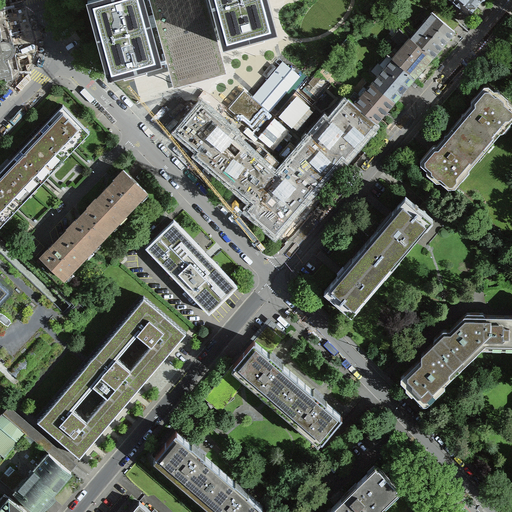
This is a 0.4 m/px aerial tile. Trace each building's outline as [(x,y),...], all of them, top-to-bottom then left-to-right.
[(109,71),(109,72),(124,68),(125,72),(126,72),(126,71),(145,66),(145,67),(146,66),(145,62),(160,58),(160,57),(159,57),(143,0),(92,0),(99,25),(85,31),(87,40),(89,46),(105,44),(112,70),(109,70),(109,71)] [(146,0),(170,83),(222,67),(203,0),(146,0)] [(205,0),(221,52),(278,36),(267,0),(205,0)] [(452,0),(454,2),(454,3),(457,6),(458,5),(469,14),(472,10),(481,0),(482,0),(452,0)] [(416,30),(407,22),(401,30),(433,57),(437,51),(449,38),(454,33),(453,32),(455,31),(453,29),(459,22),(442,7),(436,15),(432,11),(416,30)] [(0,76),(5,75),(6,77),(13,75),(12,71),(12,67),(11,65),(9,62),(6,53),(7,53),(9,51),(10,48),(10,46),(9,43),(7,42),(4,41),(3,41),(1,32),(1,29),(1,28),(0,25),(0,76)] [(395,48),(389,54),(415,77),(419,73),(433,57),(401,30),(399,28),(391,37),(399,44),(395,48)] [(387,53),(379,62),(385,67),(372,82),(394,101),(398,97),(415,77),(389,54),(387,53)] [(309,83),(313,87),(323,76),(318,72),(309,83)] [(366,89),(365,87),(363,87),(359,92),(359,94),(361,95),(354,102),(377,122),(380,117),(394,101),(372,82),(366,89)] [(511,104),(508,102),(508,98),(498,89),(494,89),(488,85),(484,85),(471,100),(471,104),(468,107),(464,112),(462,113),(461,116),(457,121),(467,130),(464,134),(470,139),(467,143),(478,152),(488,141),(493,141),(501,132),(499,130),(507,121),(510,123),(511,120),(511,104)] [(180,128),(177,131),(181,134),(180,135),(181,135),(182,134),(188,140),(187,141),(188,141),(189,140),(195,146),(194,147),(195,147),(196,147),(199,149),(196,153),(199,155),(198,157),(199,157),(200,156),(203,159),(206,162),(206,163),(207,162),(213,168),(213,169),(214,168),(220,174),(220,175),(221,174),(227,180),(227,181),(228,181),(231,183),(256,155),(253,152),(253,151),(252,151),(246,146),(246,145),(246,144),(245,145),(239,140),(239,139),(239,138),(238,139),(234,137),(238,133),(235,130),(235,129),(234,129),(242,119),(254,130),(270,111),(244,89),(228,107),(236,115),(229,123),(203,102),(199,106),(198,105),(198,106),(199,106),(193,113),(192,112),(192,113),(192,114),(187,120),(186,119),(186,120),(186,121),(181,127),(180,126),(180,127),(180,128)] [(310,133),(310,134),(306,140),(335,163),(339,159),(340,159),(341,159),(340,158),(346,151),(354,141),(358,144),(361,141),(362,141),(361,140),(367,133),(368,134),(368,133),(368,132),(373,126),(374,127),(374,126),(377,122),(354,102),(348,97),(345,101),(344,100),(344,101),(345,102),(339,108),(338,107),(338,108),(338,109),(333,115),(332,114),(332,115),(332,116),(330,119),(326,116),(323,119),(322,119),(323,120),(317,126),(316,126),(317,127),(311,133),(310,133)] [(0,172),(0,225),(17,208),(44,179),(73,150),(89,133),(62,108),(0,172)] [(467,167),(469,169),(477,159),(476,155),(478,152),(467,143),(470,139),(464,134),(467,130),(457,121),(447,132),(445,133),(444,136),(441,140),(437,144),(433,144),(420,160),(420,164),(426,169),(426,173),(436,181),(441,181),(448,188),(455,187),(462,179),(459,177),(467,167)] [(249,212),(250,213),(251,212),(254,215),(257,217),(256,218),(257,219),(258,218),(264,223),(263,225),(264,225),(265,224),(271,230),(271,231),(272,230),(275,233),(278,230),(279,231),(279,230),(279,229),(284,223),(285,223),(285,222),(290,216),(291,216),(292,216),(291,215),(296,209),(297,209),(298,209),(297,208),(302,201),(303,202),(304,201),(303,200),(308,194),(309,195),(310,194),(309,193),(315,187),(316,188),(316,187),(315,186),(321,180),(322,181),(322,180),(321,179),(327,173),(328,174),(328,173),(328,172),(333,166),(334,166),(334,165),(335,163),(306,140),(305,140),(304,140),(304,141),(299,148),(298,147),(298,148),(298,149),(293,155),(292,154),(291,155),(292,156),(287,162),(286,161),(285,162),(286,163),(281,169),(280,168),(279,169),(280,170),(277,173),(274,170),(275,169),(274,169),(273,170),(267,164),(268,163),(267,163),(266,163),(260,158),(261,157),(260,157),(259,157),(256,155),(231,183),(235,186),(234,187),(235,187),(236,187),(242,192),(241,193),(242,193),(243,193),(249,198),(248,199),(249,200),(250,199),(253,201),(250,205),(249,204),(248,205),(249,206),(247,209),(250,211),(249,212)] [(106,190),(97,199),(96,198),(118,219),(125,212),(125,213),(139,198),(146,190),(124,169),(116,178),(117,178),(106,190)] [(392,266),(433,219),(406,195),(376,231),(365,243),(392,266)] [(69,227),(91,248),(97,241),(98,242),(112,227),(111,226),(118,219),(96,198),(88,206),(89,207),(79,218),(77,220),(76,219),(69,227)] [(200,246),(174,219),(145,246),(209,312),(237,285),(200,246)] [(52,246),(50,249),(49,248),(41,256),(63,277),(70,270),(71,270),(84,255),(91,248),(69,227),(68,227),(69,228),(52,246)] [(324,290),(352,313),(392,266),(365,243),(350,260),(324,290)] [(0,297),(9,288),(0,279),(0,297)] [(186,332),(144,295),(37,420),(80,456),(152,371),(186,332)] [(434,341),(456,364),(479,343),(490,343),(491,324),(485,324),(486,314),(483,312),(467,311),(450,328),(443,328),(436,334),(434,337),(434,341)] [(511,314),(511,315),(488,314),(486,314),(485,324),(491,324),(490,343),(497,343),(502,348),(511,348),(511,314)] [(274,330),(267,324),(215,385),(204,397),(220,411),(225,405),(223,403),(231,394),(233,396),(247,380),(260,392),(263,387),(278,400),(298,377),(283,364),(284,364),(283,363),(281,365),(275,360),(269,355),(271,353),(270,352),(285,335),(284,334),(277,326),(274,330)] [(434,389),(438,389),(450,377),(451,370),(456,364),(434,341),(421,352),(421,356),(409,368),(401,376),(401,379),(406,385),(406,388),(412,394),(413,392),(420,399),(424,399),(434,389)] [(298,377),(278,400),(293,413),(290,417),(303,429),(307,425),(322,437),(321,438),(322,439),(342,415),(327,402),(327,401),(326,400),(324,402),(319,398),(313,392),(315,390),(314,389),(313,390),(298,377)] [(27,433),(3,413),(0,415),(0,453),(4,458),(4,459),(27,433)] [(205,454),(203,456),(191,446),(193,444),(192,443),(191,444),(176,430),(155,454),(156,455),(157,454),(162,458),(172,467),(168,471),(182,483),(185,478),(200,491),(220,468),(205,455),(206,455),(205,454)] [(71,471),(49,452),(14,492),(37,511),(54,497),(53,492),(71,471)] [(378,466),(376,465),(338,501),(326,511),(374,511),(399,489),(397,486),(378,466)] [(235,480),(235,481),(220,468),(200,491),(207,497),(215,504),(212,508),(216,511),(259,511),(264,506),(249,493),(249,492),(248,491),(246,493),(234,483),(237,481),(235,480)] [(27,511),(9,496),(8,497),(5,493),(0,498),(0,511),(27,511)] [(152,511),(139,501),(129,511),(152,511)]
